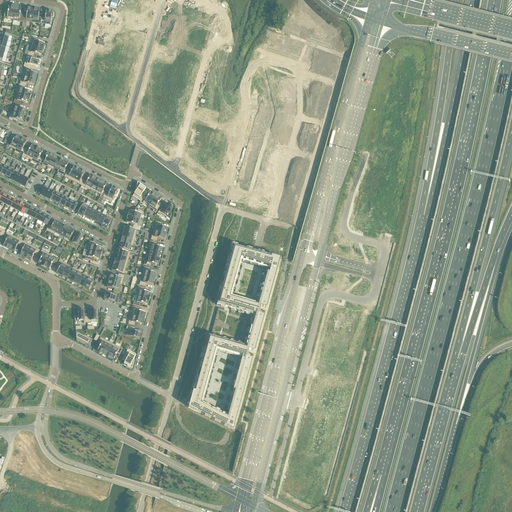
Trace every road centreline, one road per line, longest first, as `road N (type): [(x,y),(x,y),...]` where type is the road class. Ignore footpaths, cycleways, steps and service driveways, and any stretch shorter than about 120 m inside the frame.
road 1 (motorway): [(392,511),(511,34)]
road 2 (motorway): [(495,0),(383,464)]
road 3 (motorway): [(424,215),(345,511)]
road 4 (residential): [(222,207),(295,229),(338,87),(262,62)]
road 5 (primary): [(303,257),(236,511)]
road 6 (primary): [(252,511),(318,264)]
road 7 (primary): [(368,16),(303,257)]
road 8 (primary): [(320,256),(381,21)]
road 9 (residential): [(136,378),(180,206),(131,170)]
road 10 (motorway): [(457,359),(511,129)]
road 11 (motorway): [(472,0),(424,215)]
road 12 (motorway): [(454,0),(424,215)]
road 13 (unclassified): [(234,511),(72,462),(49,446),(45,428)]
road 14 (residential): [(196,0),(222,9),(231,36),(229,44),(211,38),(174,165)]
road 15 (unclassified): [(37,428),(56,462),(207,511)]
road 16 (unclassified): [(170,396),(222,207)]
road 17 (unclassified): [(295,400),(323,295),(367,301),(377,278)]
road 18 (residential): [(22,0),(62,12),(27,133)]
road 19 (motorway): [(453,424),(491,265)]
road 20 (residential): [(222,207),(252,114),(247,73),(262,62)]
road 21 (motorway): [(416,511),(457,359)]
road 22 (residential): [(101,0),(78,89),(124,128)]
road 23 (unclassified): [(379,269),(383,245),(342,227),(365,152)]
road 24 (primary): [(381,21),(511,56)]
road 25 (residential): [(124,128),(163,0)]
road 26 (residential): [(0,183),(111,242)]
road 27 (unclassified): [(139,511),(170,396)]
